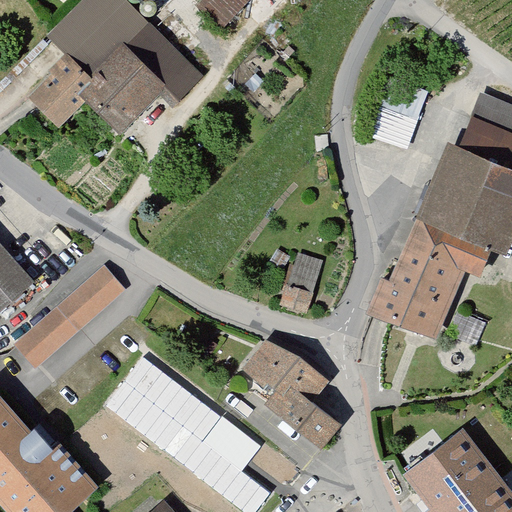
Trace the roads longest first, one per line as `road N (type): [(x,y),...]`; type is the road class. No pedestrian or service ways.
road 1 (residential): [(0,160),(105,242),(208,304),(333,343)]
road 2 (residential): [(333,343),(351,314),(364,263),(342,101),(389,0)]
road 3 (residential): [(333,343),(376,511)]
